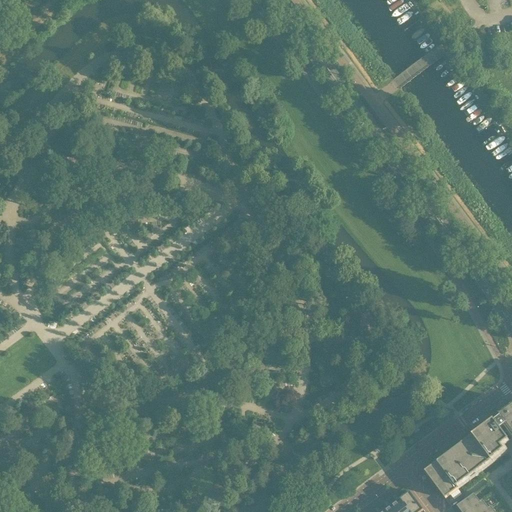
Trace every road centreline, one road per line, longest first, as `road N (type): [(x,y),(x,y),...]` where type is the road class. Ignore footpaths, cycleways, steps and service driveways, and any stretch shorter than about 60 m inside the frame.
road 1 (secondary): [(269,0),(511,332)]
road 2 (secondary): [(511,307),(283,0)]
road 3 (unknown): [(511,268),(309,0)]
road 4 (residential): [(405,464),(511,379)]
